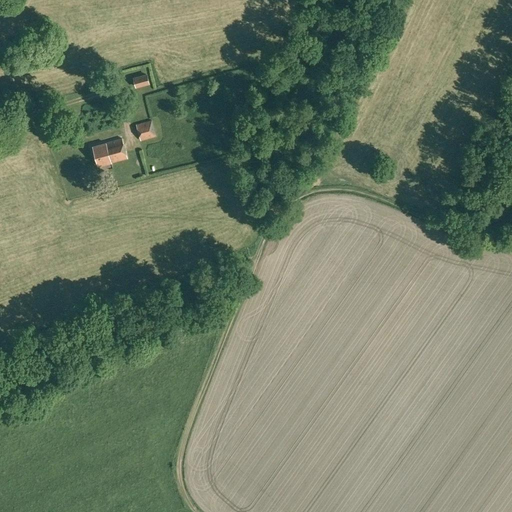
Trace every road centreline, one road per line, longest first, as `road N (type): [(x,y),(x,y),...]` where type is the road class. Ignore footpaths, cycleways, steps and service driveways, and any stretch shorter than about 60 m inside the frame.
road 1 (track): [(198,511),(183,491),(182,450),(261,248)]
road 2 (track): [(0,352),(261,248)]
road 3 (track): [(261,248),(272,221),(245,176),(239,143),(306,0)]
road 4 (track): [(272,221),(308,192),(351,190),(468,238)]
